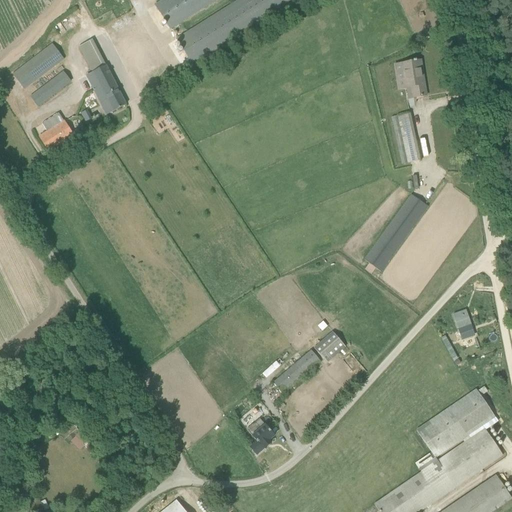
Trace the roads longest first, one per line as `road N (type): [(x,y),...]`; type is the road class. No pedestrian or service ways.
road 1 (unclassified): [(134,511),(182,477),(258,482),(290,464),(492,250)]
road 2 (track): [(511,370),(492,250)]
